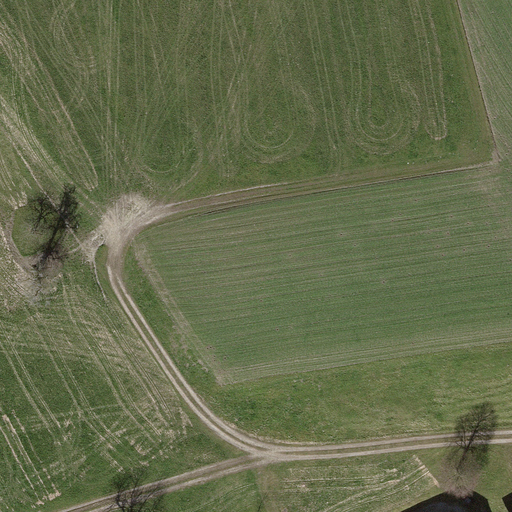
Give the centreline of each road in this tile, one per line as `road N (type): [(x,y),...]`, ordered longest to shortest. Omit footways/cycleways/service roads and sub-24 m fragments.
road 1 (track): [(511,437),(282,453),(235,439),(201,411),(120,291),(114,247),(157,213),(302,185)]
road 2 (track): [(274,452),(79,511)]
